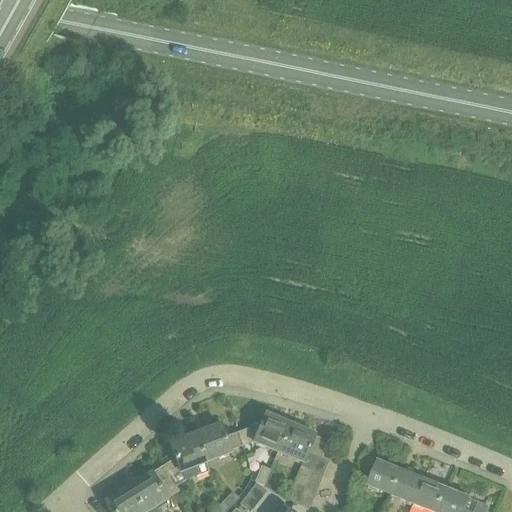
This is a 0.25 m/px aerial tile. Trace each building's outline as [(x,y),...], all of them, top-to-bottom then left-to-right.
[(259,424),(237,432),(242,446),(241,446),(246,461),(255,458),(252,451),(256,450),(252,442),(276,452),(288,424),(264,414),(259,424)] [(220,423),(195,432),(205,462),(231,453),(230,450),(241,446),(242,446),(237,432),(225,437),(220,423)] [(288,424),(276,452),(302,462),(307,451),(322,457),(328,443),(313,436),(314,435),(288,424)] [(175,458),(162,466),(169,478),(180,471),(205,462),(195,432),(169,442),(175,458)] [(302,462),(300,466),(322,475),(328,461),(321,458),(322,457),(307,451),(302,462)] [(368,485),(391,494),(401,470),(378,460),(368,485)] [(151,473),(128,486),(144,511),(159,511),(155,506),(167,499),(178,492),(169,478),(162,466),(151,473)] [(263,486),(270,470),(261,466),(254,482),(263,486)] [(300,466),(295,477),(318,487),(322,475),(300,466)] [(401,470),(391,494),(413,503),(423,479),(401,470)] [(295,477),(291,488),(313,498),(318,487),(295,477)] [(423,479),(413,503),(433,511),(435,511),(445,488),(423,479)] [(144,511),(128,486),(104,501),(111,511),(144,511)] [(313,498),(291,488),(286,500),(308,510),(313,498)] [(462,511),(468,497),(445,488),(435,511),(462,511)] [(232,492),(219,505),(220,507),(226,511),(239,499),(232,492)] [(247,493),(243,501),(241,503),(252,511),(259,502),(247,493)]
